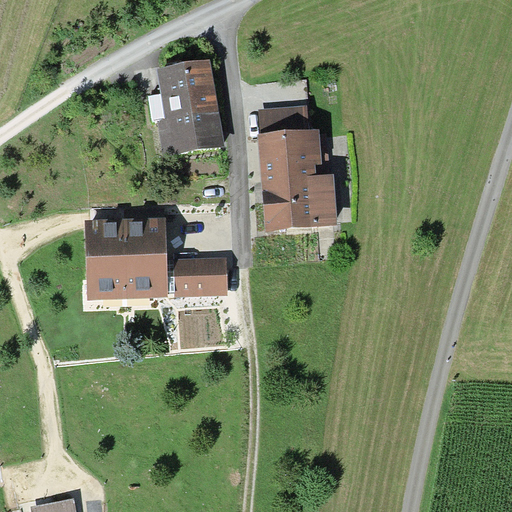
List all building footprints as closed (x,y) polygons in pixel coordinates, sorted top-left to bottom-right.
[(210,64),(157,72),(165,122),(158,123),(163,158),(224,149),(215,92),(210,64)] [(259,111),(261,137),(308,133),(306,108),(259,111)] [(261,137),(257,137),(260,176),(265,235),(338,229),(334,178),(323,179),(319,132),(308,133),(261,137)] [(166,220),(85,222),(88,302),(168,300),(168,298),(168,270),(167,261),(166,220)] [(226,259),(175,261),(176,298),(227,296),(226,259)] [(176,298),(175,261),(167,261),(168,270),(168,298),(176,298)] [(75,511),(73,501),(31,509),(31,511),(75,511)]
